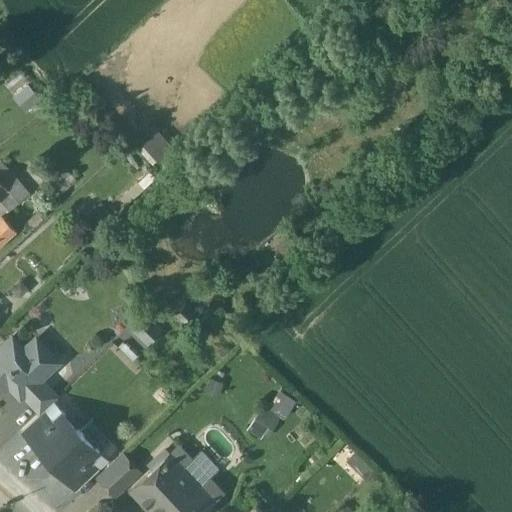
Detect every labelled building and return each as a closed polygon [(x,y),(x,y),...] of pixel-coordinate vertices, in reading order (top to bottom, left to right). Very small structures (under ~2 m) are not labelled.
[(28,50),(14,39),(8,46),(21,58),(28,50)] [(14,93),(29,81),(21,70),(6,82),(14,93)] [(28,83),(14,96),(26,110),(41,96),(28,83)] [(140,139),(155,156),(170,142),(155,125),(140,139)] [(1,216),(0,217),(0,243),(13,231),(1,216)] [(195,316),(183,306),(175,316),(186,326),(195,316)] [(145,318),(133,330),(147,344),(159,332),(145,318)] [(30,352),(14,335),(0,348),(0,391),(1,392),(12,382),(23,394),(41,377),(60,361),(44,344),(36,351),(32,351),(30,352)] [(41,377),(23,394),(40,412),(43,409),(58,395),(41,377)] [(266,440),(294,397),(278,386),(250,429),(266,440)] [(40,412),(22,430),(30,439),(52,419),(43,409),(40,412)] [(61,410),(52,419),(30,439),(68,479),(89,459),(90,459),(99,450),(61,410)] [(197,511),(213,497),(170,452),(132,488),(154,511),(197,511)] [(122,455),(99,477),(114,494),(138,472),(122,455)] [(89,459),(68,479),(76,488),(98,468),(90,459),(89,459)]
